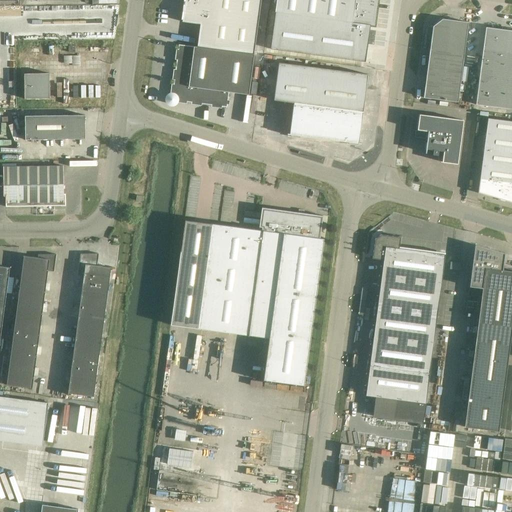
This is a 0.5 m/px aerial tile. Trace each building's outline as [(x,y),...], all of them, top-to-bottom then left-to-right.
[(197,47),(254,55),(261,0),(184,0),(182,22),(200,24),(197,47)] [(370,25),(374,25),(377,0),(276,0),(275,12),(370,25)] [(370,25),(275,12),(270,49),(365,62),(370,25)] [(433,26),(430,48),(423,98),(458,102),(464,52),(468,22),(442,19),(433,26)] [(511,109),(511,80),(502,79),(508,30),(486,27),(475,105),(511,109)] [(511,80),(511,30),(508,30),(502,79),(511,80)] [(167,98),(167,100),(168,103),(170,105),(172,105),(175,104),(177,102),(177,101),(227,107),(229,92),(248,95),(254,55),(197,47),(188,46),(178,45),(172,94),(171,94),(169,95),(167,98)] [(278,63),(273,100),(293,103),(340,109),(336,141),(348,142),(348,144),(357,145),(357,144),(358,144),(359,143),(362,114),(366,85),(367,85),(369,76),(367,76),(368,74),(333,70),(278,63)] [(24,74),(24,99),(50,99),(49,73),(24,74)] [(289,134),(289,135),(291,135),(290,136),(299,137),(299,136),(300,136),(312,138),(324,139),(336,141),(340,109),(293,103),(290,131),(289,134)] [(463,120),(419,114),(417,130),(428,131),(425,149),(433,150),(432,155),(437,155),(438,153),(443,153),(442,162),(457,164),(463,120)] [(85,115),(24,116),(25,140),(85,139),(85,115)] [(511,121),(487,119),(478,193),(511,202),(511,121)] [(415,131),(415,137),(425,139),(426,132),(415,131)] [(63,194),(63,166),(3,167),(4,195),(5,195),(6,207),(66,206),(65,194),(63,194)] [(202,298),(197,329),(248,336),(248,335),(268,338),(263,381),(263,380),(294,384),(304,386),(324,239),(320,238),(323,216),(303,213),(304,210),(298,209),(298,213),(261,208),(261,211),(259,226),(259,227),(262,228),(261,230),(212,224),(202,298)] [(383,260),(369,366),(366,395),(395,399),(393,419),(423,423),(429,374),(445,254),(399,248),(400,237),(380,235),(375,239),(372,259),(383,260)] [(469,287),(482,288),(464,427),(498,431),(511,326),(511,271),(502,270),(505,253),(488,249),(475,245),(474,251),(469,287)] [(21,278),(46,281),(48,271),(54,272),(56,254),(38,255),(37,258),(23,256),(23,257),(21,278)] [(82,286),(108,289),(111,268),(97,266),(98,254),(80,254),(77,275),(83,276),(82,286)] [(0,340),(10,268),(0,266),(0,340)] [(43,303),(46,281),(21,278),(18,299),(43,303)] [(79,307),(105,311),(108,289),(82,286),(79,307)] [(41,324),(43,303),(18,299),(15,321),(41,324)] [(76,329),(102,332),(105,311),(79,307),(76,329)] [(38,345),(41,324),(15,321),(12,342),(38,345)] [(73,350),(99,354),(102,332),(76,329),(73,350)] [(12,342),(9,363),(35,367),(38,345),(12,342)] [(71,372),(96,375),(99,354),(73,350),(71,372)] [(32,390),(35,367),(9,363),(6,385),(31,389),(31,390),(32,390)] [(68,395),(68,393),(93,397),(96,375),(71,372),(67,395),(68,395)] [(48,403),(0,396),(0,440),(42,446),(48,403)] [(159,470),(199,476),(202,451),(162,445),(159,470)]
